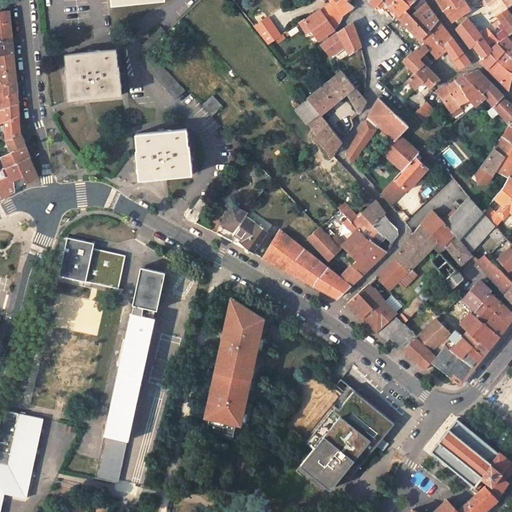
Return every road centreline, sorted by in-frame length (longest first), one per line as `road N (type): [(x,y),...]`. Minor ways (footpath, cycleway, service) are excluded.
road 1 (residential): [(359,0),(372,85),(341,148),(402,236),(321,319)]
road 2 (unclassified): [(321,319),(112,200),(49,198)]
road 3 (residential): [(49,198),(24,0)]
road 4 (unclassified): [(0,363),(49,220),(49,198)]
road 5 (unclassified): [(447,406),(321,319)]
road 6 (residential): [(447,406),(415,442),(384,511)]
